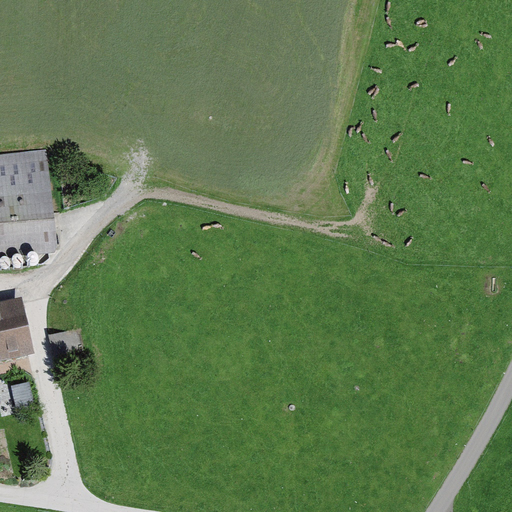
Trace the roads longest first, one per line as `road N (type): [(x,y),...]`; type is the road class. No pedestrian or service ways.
road 1 (track): [(323,234),(135,193),(44,282),(34,302),(75,506)]
road 2 (unclassified): [(511,380),(434,511)]
